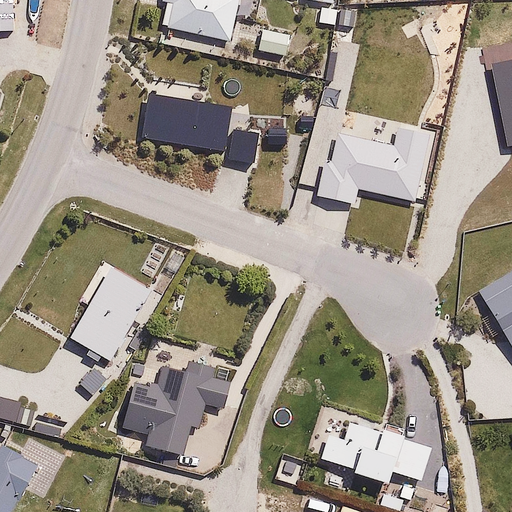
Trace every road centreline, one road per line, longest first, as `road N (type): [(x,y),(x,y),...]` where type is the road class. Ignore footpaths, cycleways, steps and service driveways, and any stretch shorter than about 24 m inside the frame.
road 1 (residential): [(49,163),(324,267),(393,308)]
road 2 (residential): [(49,163),(93,0)]
